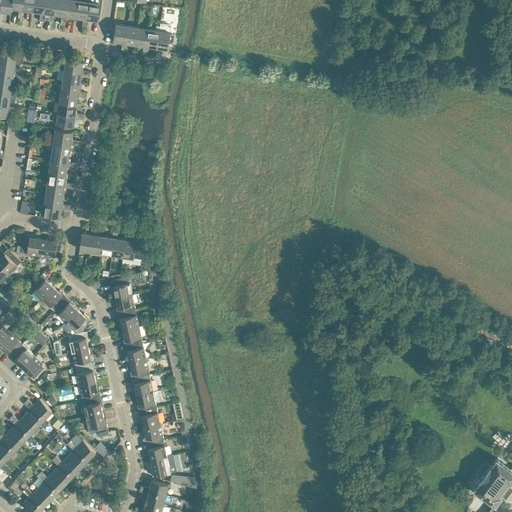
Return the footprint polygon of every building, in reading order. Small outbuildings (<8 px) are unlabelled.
[(11,0),(0,0),(0,9),(10,11),(11,7),(10,7),(11,0)] [(21,8),(22,0),(11,0),(10,7),(11,7),(18,8),(18,12),(23,13),(23,9),(21,8)] [(22,0),(21,8),(23,9),(32,10),(33,0),(22,0)] [(42,11),(44,0),(33,0),(32,10),(40,11),(39,15),(44,16),(45,12),(42,11)] [(53,13),(54,0),(44,0),(42,11),(45,12),(53,13)] [(64,15),(65,0),(54,0),(53,13),(61,14),(60,18),(66,19),(66,15),(64,15)] [(74,16),(76,0),(65,0),(64,15),(66,15),(74,16)] [(85,18),(87,0),(85,0),(76,0),(74,16),(82,17),(82,22),(87,22),(88,18),(85,18)] [(99,0),(87,0),(85,18),(88,18),(96,19),(99,0)] [(161,22),(160,29),(157,47),(165,48),(164,52),(169,53),(170,49),(168,48),(169,40),(173,41),(174,34),(170,33),(172,25),(170,23),(161,22)] [(125,42),(128,25),(116,23),(114,40),(122,41),(122,45),(127,46),(128,42),(125,42)] [(136,43),(138,26),(128,25),(125,42),(128,42),(136,43)] [(146,45),(149,28),(138,26),(136,43),(144,45),(143,49),(148,49),(149,45),(146,45)] [(157,47),(160,29),(149,28),(146,45),(149,45),(157,47)] [(0,59),(16,62),(18,51),(0,48),(0,59)] [(66,58),(65,69),(82,72),(82,69),(83,60),(66,58)] [(0,70),(14,73),(16,62),(0,59),(0,70)] [(82,74),(86,75),(86,70),(82,69),(82,72),(65,69),(63,80),(80,82),(82,74)] [(0,81),(13,83),(14,73),(0,70),(0,81)] [(79,93),(79,91),(80,82),(63,80),(61,90),(79,93)] [(0,92),(11,94),(13,83),(0,81),(0,92)] [(78,96),(83,96),(83,91),(79,91),(79,93),(61,90),(60,101),(77,104),(78,96)] [(16,95),(11,94),(0,92),(0,103),(10,104),(15,105),(16,95)] [(76,114),(76,112),(77,104),(60,101),(58,112),(76,114)] [(0,114),(8,116),(10,104),(0,103),(0,114)] [(75,117),(79,118),(80,113),(76,112),(76,114),(58,112),(56,123),(74,126),(75,117)] [(72,141),(72,139),(73,130),(56,127),(54,139),(72,141)] [(71,144),(75,144),(76,139),(72,139),(72,141),(54,139),(53,149),(70,152),(71,144)] [(68,162),(69,160),(70,152),(53,149),(51,160),(68,162)] [(68,165),(72,166),(73,161),(69,160),(68,162),(51,160),(49,171),(67,173),(68,165)] [(65,184),(66,181),(67,173),(49,171),(48,181),(65,184)] [(65,186),(69,187),(70,182),(66,181),(65,184),(48,181),(46,192),(64,195),(65,186)] [(62,205),(62,203),(64,195),(46,192),(45,203),(62,205)] [(62,208),(66,208),(67,203),(62,203),(62,205),(45,203),(43,214),(60,216),(62,208)] [(102,252),(104,235),(96,233),(97,229),(92,229),(91,233),(94,233),(91,250),(102,252)] [(94,233),(91,233),(82,231),(80,248),(91,250),(94,233)] [(123,255),(126,238),(117,237),(118,232),(113,232),(113,236),(115,236),(112,254),(123,255)] [(39,254),(41,237),(34,236),(34,235),(24,233),(23,245),(18,245),(16,252),(22,253),(22,251),(39,254)] [(115,236),(113,236),(104,235),(102,252),(112,254),(115,236)] [(126,238),(123,255),(142,258),(140,270),(149,268),(147,259),(142,236),(135,235),(134,239),(126,238)] [(48,238),(41,237),(39,254),(56,256),(58,238),(48,237),(48,238)] [(2,256),(0,258),(0,262),(10,272),(21,260),(8,247),(1,255),(2,256)] [(0,282),(10,272),(0,262),(0,282)] [(30,286),(42,297),(54,285),(49,281),(50,280),(43,273),(30,286)] [(114,289),(116,296),(132,292),(129,276),(111,279),(113,289),(114,289)] [(54,309),(67,296),(60,289),(59,290),(54,285),(42,297),(54,309)] [(136,308),(132,292),(116,296),(117,303),(116,303),(118,312),(136,308)] [(74,303),(67,296),(54,309),(66,321),(78,308),(73,304),(74,303)] [(66,321),(62,325),(68,331),(69,334),(75,333),(84,331),(83,328),(91,319),(84,312),(83,313),(78,308),(66,321)] [(139,325),(136,308),(118,312),(120,322),(121,321),(123,328),(139,325)] [(25,315),(20,311),(16,315),(20,320),(25,315)] [(0,342),(10,331),(0,321),(0,342)] [(143,341),(139,325),(123,328),(124,335),(123,335),(125,345),(143,341)] [(87,330),(84,331),(75,333),(69,334),(72,351),(89,347),(87,340),(89,340),(87,330)] [(22,343),(10,331),(0,342),(0,344),(4,348),(2,349),(10,356),(22,343)] [(146,357),(143,341),(125,345),(127,354),(128,354),(130,360),(146,357)] [(23,366),(34,354),(22,343),(10,356),(17,363),(18,361),(23,366)] [(90,354),(89,347),(72,351),(76,367),(94,363),(92,353),(90,354)] [(47,366),(34,354),(23,366),(28,371),(27,372),(34,379),(47,366)] [(150,373),(146,357),(130,360),(131,367),(130,367),(132,377),(150,373)] [(96,373),(94,363),(76,367),(79,383),(96,379),(94,373),(96,373)] [(153,390),(150,373),(132,377),(134,387),(136,387),(137,393),(153,390)] [(97,386),(96,379),(79,383),(83,399),(101,395),(99,386),(97,386)] [(157,406),(153,390),(137,393),(138,400),(137,400),(139,410),(157,406)] [(103,405),(101,395),(83,399),(86,415),(103,412),(101,405),(103,405)] [(28,398),(26,400),(45,418),(53,410),(40,397),(34,404),(28,398)] [(45,418),(26,400),(24,402),(31,408),(25,414),(38,425),(45,418)] [(160,422),(157,406),(139,410),(141,419),(143,419),(144,426),(160,422)] [(103,412),(86,415),(90,432),(96,431),(97,433),(100,435),(108,433),(109,433),(108,428),(106,418),(104,419),(103,412)] [(38,425),(25,414),(20,419),(13,413),(11,416),(30,433),(38,425)] [(30,433),(11,416),(10,418),(16,423),(10,429),(23,441),(30,433)] [(164,438),(160,422),(144,426),(146,432),(144,433),(146,442),(164,438)] [(23,441),(10,429),(5,435),(0,430),(0,434),(15,449),(23,441)] [(15,449),(0,434),(0,438),(1,439),(0,440),(0,449),(8,457),(15,449)] [(71,439),(69,440),(88,458),(96,450),(83,438),(77,445),(71,439)] [(167,454),(164,438),(146,442),(148,452),(150,451),(151,458),(167,454)] [(88,458),(69,440),(67,443),(73,448),(68,454),(81,466),(88,458)] [(174,453),(167,454),(151,458),(152,465),(151,465),(153,475),(177,470),(174,453)] [(81,466),(68,454),(62,460),(56,454),(54,456),(73,474),(81,466)] [(73,474),(54,456),(52,458),(58,464),(53,470),(66,482),(73,474)] [(510,479),(511,481),(511,480),(511,466),(511,467),(497,456),(491,464),(480,478),(480,479),(474,487),(495,502),(487,511),(488,511),(502,494),(500,493),(510,479)] [(66,482),(53,470),(47,476),(41,470),(39,472),(58,490),(66,482)] [(58,490),(39,472),(37,474),(44,480),(38,486),(51,498),(58,490)] [(173,474),(171,480),(181,483),(183,475),(173,474)] [(141,485),(141,487),(166,494),(169,483),(152,478),(150,487),(141,485)] [(51,498),(38,486),(33,491),(27,486),(24,488),(43,506),(51,498)] [(163,504),(166,494),(141,487),(140,490),(148,492),(146,500),(163,504)] [(37,511),(43,506),(24,488),(23,490),(29,495),(23,502),(33,511),(37,511)] [(151,511),(161,511),(163,504),(146,500),(144,507),(136,505),(135,508),(151,511)]
